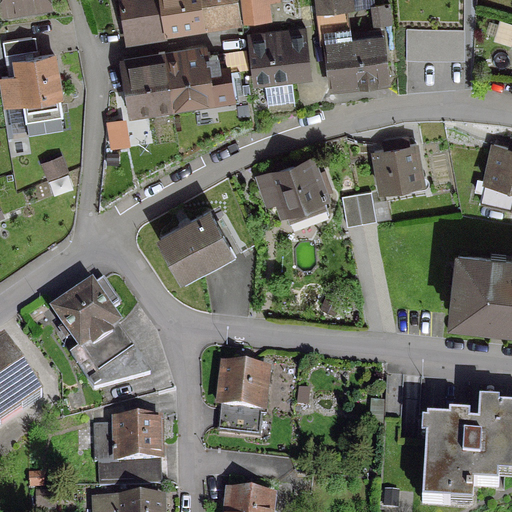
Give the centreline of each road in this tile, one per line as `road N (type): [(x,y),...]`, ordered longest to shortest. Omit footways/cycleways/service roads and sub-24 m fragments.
road 1 (residential): [(108,230),(183,324),(511,365)]
road 2 (residential): [(511,108),(409,106),(270,139),(108,230)]
road 3 (residential): [(76,0),(96,94),(84,244)]
